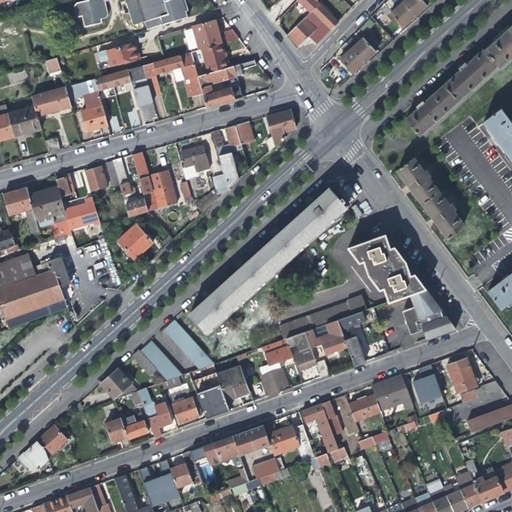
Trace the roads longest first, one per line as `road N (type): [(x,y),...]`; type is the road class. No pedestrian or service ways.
road 1 (residential): [(488,327),(0,501)]
road 2 (secondary): [(334,133),(0,431)]
road 3 (residential): [(0,178),(303,90)]
road 4 (residential): [(488,327),(334,133)]
road 5 (secondary): [(478,0),(334,133)]
